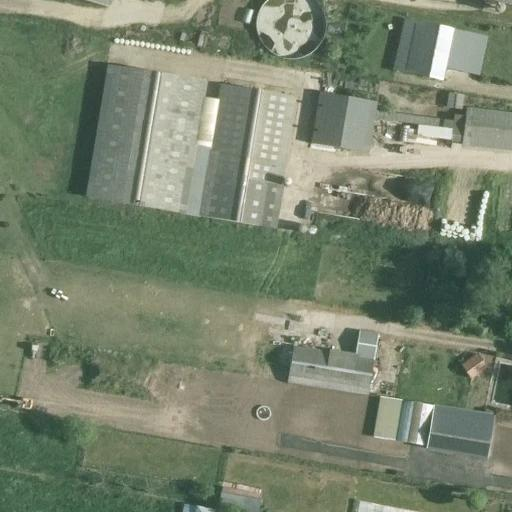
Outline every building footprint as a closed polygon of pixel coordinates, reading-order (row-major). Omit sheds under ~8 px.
[(73,0),(107,9),(108,0),(73,0)] [(324,34),(325,27),(325,20),(323,14),(320,7),(316,2),(313,0),(266,0),(262,5),(258,11),(256,18),(255,24),(255,31),(257,38),(260,44),(264,50),(270,54),(275,58),(282,60),(289,61),(296,60),(302,59),(308,56),(314,51),(318,46),(322,40),(324,34)] [(487,38),(404,20),(393,72),(443,83),(446,72),(478,79),(487,38)] [(208,153),(192,150),(204,83),(107,67),(85,198),(182,214),(197,217),(208,153)] [(296,99),(220,86),(208,153),(197,217),(261,228),(268,186),(281,188),(296,99)] [(377,104),(319,94),(311,145),(369,154),(377,104)] [(447,94),(446,108),(460,109),(461,95),(447,94)] [(511,113),(465,109),(461,147),(511,152),(511,113)] [(377,335),(359,332),(355,357),(293,348),(287,384),(368,396),(377,335)] [(477,354),(461,366),(467,375),(484,363),(477,354)] [(303,395),(300,430),(314,431),(313,444),(365,449),(369,401),(303,395)] [(380,398),(373,438),(427,447),(434,407),(380,398)] [(493,417),(434,407),(427,447),(487,457),(493,417)] [(253,511),(257,495),(222,488),(219,507),(243,511),(253,511)]
